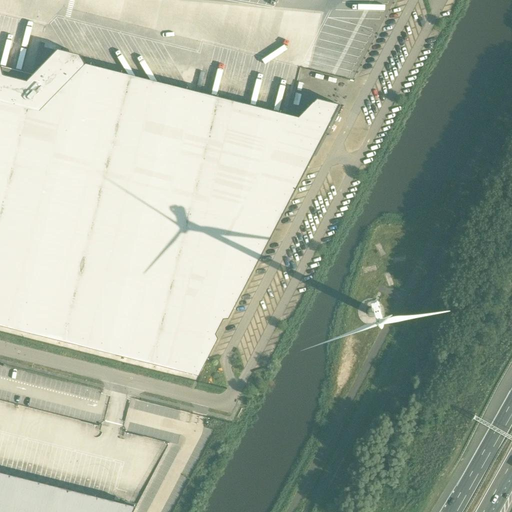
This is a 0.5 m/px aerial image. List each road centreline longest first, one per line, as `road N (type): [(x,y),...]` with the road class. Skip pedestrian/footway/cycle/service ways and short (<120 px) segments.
road 1 (unclassified): [(511,86),(288,511)]
road 2 (unclassified): [(229,405),(0,348)]
road 3 (motorway): [(511,406),(452,511)]
